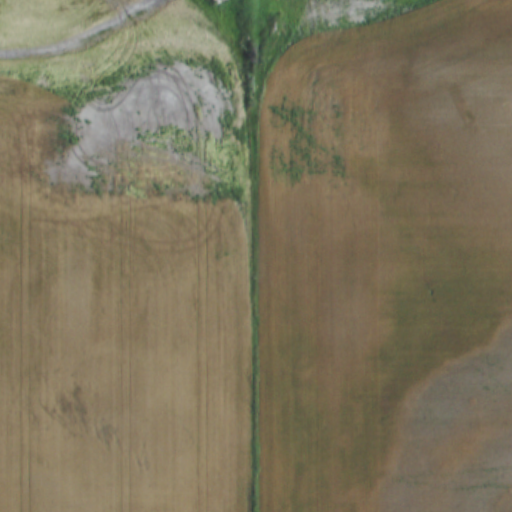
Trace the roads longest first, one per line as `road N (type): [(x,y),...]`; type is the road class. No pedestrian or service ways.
road 1 (track): [(257,511),(247,0)]
road 2 (track): [(0,67),(73,87),(142,85),(212,52),(219,0)]
